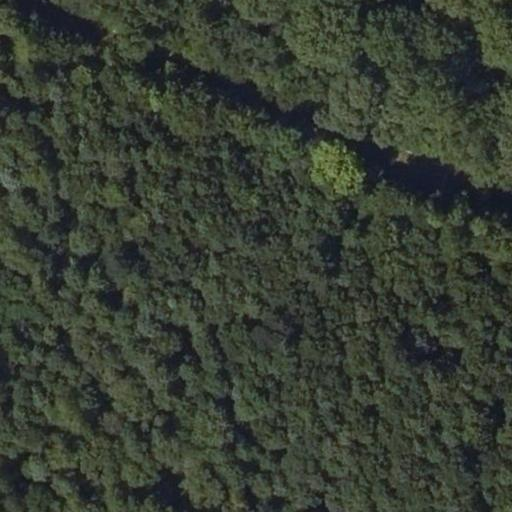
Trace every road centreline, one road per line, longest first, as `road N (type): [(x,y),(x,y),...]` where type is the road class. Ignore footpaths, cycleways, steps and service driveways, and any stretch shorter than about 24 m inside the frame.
road 1 (track): [(511,219),(2,0)]
road 2 (track): [(291,0),(511,108)]
